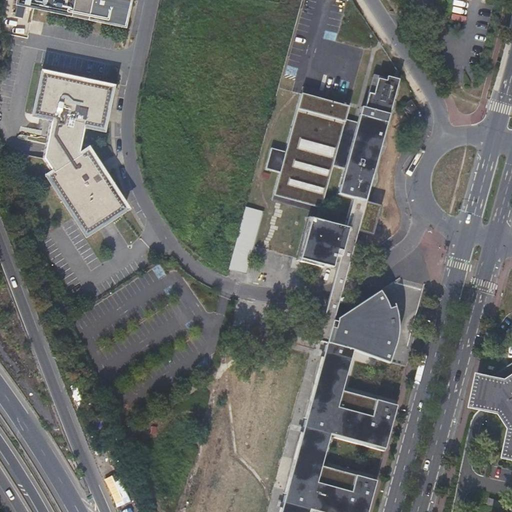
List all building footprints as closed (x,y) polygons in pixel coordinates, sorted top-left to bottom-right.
[(129,0),(17,0),(17,4),(124,26),(129,0)] [(43,74),(42,75),(34,115),(51,118),(42,158),(52,173),(47,176),(73,216),(85,234),(124,209),(87,151),(81,155),(79,151),(84,125),(101,129),(110,88),(43,74)] [(367,103),(370,94),(372,94),(377,78),(385,81),(386,78),(372,75),(364,107),(369,109),(370,104),(367,103)] [(336,269),(346,272),(359,222),(398,80),(386,76),(386,78),(385,81),(377,78),(372,94),(370,94),(367,103),(370,104),(369,109),(364,107),(361,107),(357,122),(345,119),(348,106),(300,93),(284,152),(270,148),(264,169),(279,173),(274,191),(321,204),(321,203),(322,203),(332,165),(344,169),(337,194),(352,198),(345,227),(342,226),(310,217),(310,218),(299,259),(322,266),(331,268),(335,256),(339,257),(336,269)] [(409,117),(418,111),(410,100),(401,106),(409,117)] [(248,274),(261,211),(243,207),(230,271),(248,274)] [(299,259),(310,218),(307,217),(295,261),(322,268),(322,266),(299,259)] [(346,272),(336,269),(322,318),(332,321),(346,272)] [(307,511),(308,510),(316,511),(366,511),(370,498),(366,497),(370,480),(320,466),(329,435),(384,449),(391,423),(389,422),(393,405),(343,391),(352,351),(377,360),(377,359),(383,345),(384,339),(385,333),(386,327),(388,327),(387,313),(386,309),(384,305),(380,297),(378,295),(369,301),(352,312),(350,310),(336,319),(337,319),(336,322),(332,321),(322,318),(316,341),(325,343),(279,511),(307,511)] [(488,380),(478,379),(473,410),(504,415),(511,428),(511,434),(507,459),(511,459),(511,364),(507,368),(488,380)] [(375,481),(370,480),(366,497),(370,498),(375,481)] [(494,506),(489,505),(488,509),(502,511),(503,505),(495,503),(494,506)]
